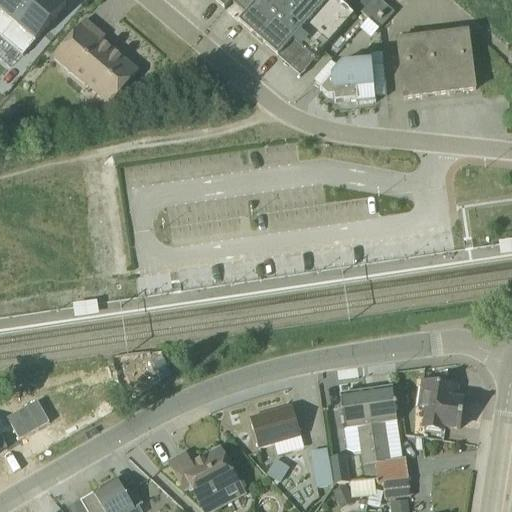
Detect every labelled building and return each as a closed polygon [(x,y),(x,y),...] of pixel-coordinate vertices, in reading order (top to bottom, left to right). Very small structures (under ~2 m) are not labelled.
[(55,0),(33,0),(0,40),(0,42),(21,60),(65,8),(55,0)] [(0,0),(0,40),(33,0),(0,0)] [(344,11),(349,6),(341,0),(209,0),(223,13),(230,6),(244,18),(238,24),(277,59),(276,60),(299,79),(352,19),(344,11)] [(375,0),(341,0),(349,6),(378,32),(379,31),(378,32),(392,17),(391,14),(375,0)] [(105,40),(84,23),(52,61),(108,110),(137,75),(101,45),(105,40)] [(467,34),(429,39),(436,98),(474,94),(467,34)] [(403,102),(436,98),(429,39),(396,42),(403,102)] [(333,107),(355,104),(355,108),(375,106),(374,100),(385,99),(381,56),(346,60),(337,73),(330,66),(329,65),(312,84),(321,92),(319,94),(327,101),(333,101),(333,107)] [(459,433),(462,405),(453,404),(455,391),(422,387),(421,393),(417,392),(415,411),(423,412),(421,433),(441,435),(441,431),(459,433)] [(391,394),(364,397),(376,482),(377,488),(382,488),(384,505),(388,504),(389,511),(407,511),(406,503),(410,502),(405,462),(401,463),(391,394)] [(364,483),(376,482),(364,397),(354,398),(340,400),(347,458),(361,457),(364,483)] [(304,453),(292,411),(249,423),(258,455),(274,451),(276,460),(304,453)] [(183,497),(190,493),(199,511),(222,511),(244,501),(220,454),(189,469),(184,459),(168,467),(183,497)] [(328,461),(326,454),(310,457),(316,494),(332,491),(328,461)] [(328,461),(332,491),(350,488),(346,458),(328,461)] [(116,484),(79,506),(82,511),(139,511),(142,509),(133,493),(124,498),(116,484)]
